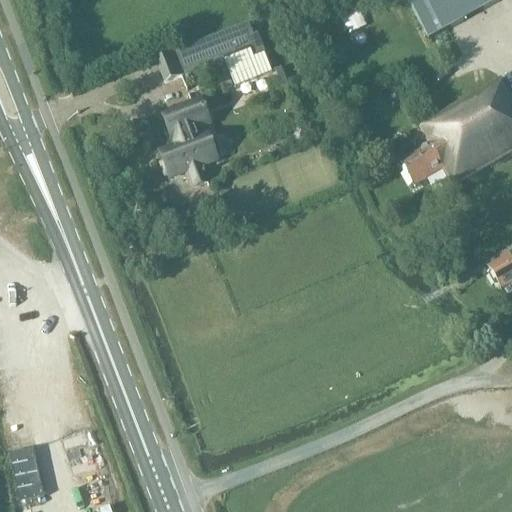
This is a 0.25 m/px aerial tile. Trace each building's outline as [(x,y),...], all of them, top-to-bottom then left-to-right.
[(405,0),(428,41),(502,0),(405,0)] [(155,62),(165,86),(223,63),(234,89),(272,75),(257,37),(253,39),(248,25),(155,62)] [(421,129),(431,144),(401,162),(417,187),(446,170),(455,186),(511,152),(511,91),(505,79),(421,129)] [(192,107),(163,118),(172,140),(174,139),(177,149),(160,155),(164,166),(162,167),(166,178),(169,177),(170,180),(186,174),(192,191),(208,184),(201,168),(217,162),(216,160),(221,159),(215,143),(210,144),(207,137),(200,140),(196,131),(209,126),(200,103),(192,107)] [(216,242),(224,235),(217,226),(209,233),(216,242)] [(501,285),(503,290),(511,284),(511,256),(491,268),(494,274),(492,277),(498,285),(501,285)]
